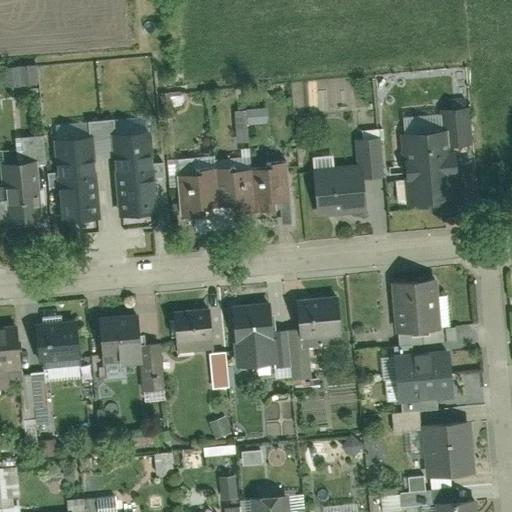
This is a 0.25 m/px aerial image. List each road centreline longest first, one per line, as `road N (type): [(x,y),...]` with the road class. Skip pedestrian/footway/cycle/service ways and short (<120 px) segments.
road 1 (residential): [(488,243),(0,287)]
road 2 (residential): [(488,243),(511,510)]
road 3 (unknown): [(153,273),(141,88)]
